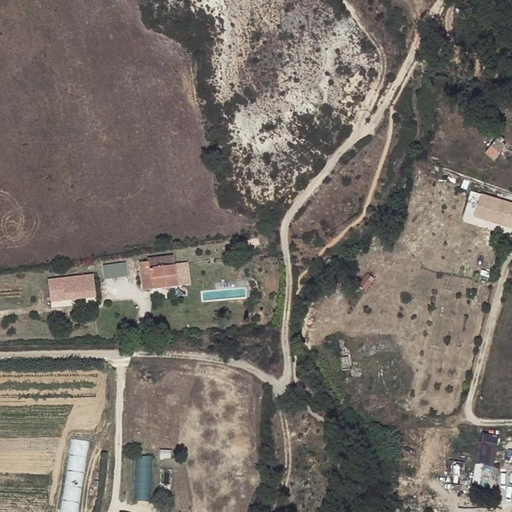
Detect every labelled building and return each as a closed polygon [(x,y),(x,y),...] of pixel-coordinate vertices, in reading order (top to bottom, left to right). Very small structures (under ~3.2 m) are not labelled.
[(504,140),(500,137),(491,147),(501,154),(507,147),(502,143),(504,140)] [(495,162),(501,154),(491,147),(485,154),(495,162)] [(486,225),(477,222),(485,197),(481,195),(470,227),(484,232),(486,225)] [(486,225),(508,233),(511,221),(511,206),(485,197),(477,222),(486,225)] [(141,260),(142,268),(151,267),(150,259),(141,260)] [(128,262),(105,263),(106,277),(129,275),(128,262)] [(176,263),(151,267),(142,268),(144,289),(154,289),(153,278),(177,276),(176,263)] [(153,278),(154,289),(178,288),(177,276),(153,278)] [(82,284),(65,286),(67,297),(83,297),(82,284)] [(498,464),(500,433),(487,433),(486,441),(479,441),(478,463),(498,464)] [(74,464),(87,464),(87,439),(74,439),(74,464)] [(137,499),(153,499),(153,453),(137,453),(137,499)] [(483,482),(486,464),(478,463),(476,481),(483,482)]
